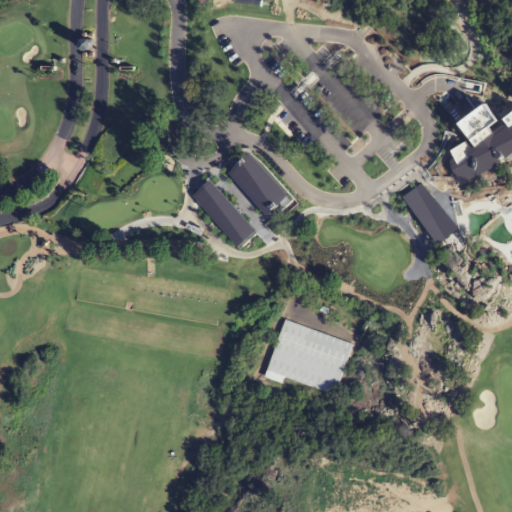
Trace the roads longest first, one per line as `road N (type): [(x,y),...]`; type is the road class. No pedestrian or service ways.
road 1 (tertiary): [(0,219),(54,198),(85,149),(96,116),(102,0)]
road 2 (tertiary): [(75,0),(62,131),(41,172),(0,191)]
